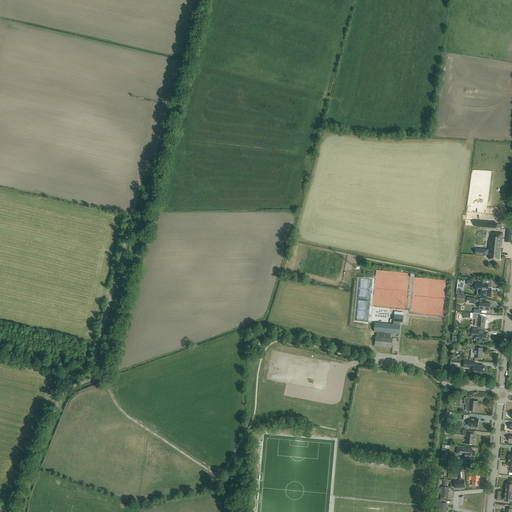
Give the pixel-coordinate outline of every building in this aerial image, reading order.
[(487,251),(487,250),(476,249),(476,255),(484,256),(484,254),(490,255),(489,259),(499,260),(500,253),(501,253),(501,249),(500,249),(500,246),(502,246),(503,234),(493,233),(493,239),(490,239),(489,251),(487,251)] [(447,298),(449,281),(434,280),(434,282),(438,283),(437,294),(443,294),(443,298),(447,298)] [(491,297),(492,289),(482,288),(483,284),(475,283),(475,289),(481,290),(480,296),(491,297)] [(481,300),(476,299),(476,298),(468,297),(467,301),(470,301),(470,303),(475,304),(480,305),(480,310),(489,311),(490,308),(491,308),(491,304),(481,303),(481,300)] [(390,320),(390,312),(373,312),(373,319),(390,320)] [(485,328),(486,318),(480,317),(480,314),(474,313),(474,318),(479,319),(478,327),(485,328)] [(375,346),(379,346),(391,347),(392,339),(389,339),(390,334),(399,335),(400,326),(400,323),(402,323),(403,316),(394,315),(393,325),(374,323),(373,332),(376,332),(376,338),(375,338),(375,346)] [(469,333),(472,333),(472,335),(477,336),(477,341),(487,342),(487,335),(483,334),(483,330),(488,330),(488,329),(478,328),(478,330),(479,330),(478,330),(478,329),(473,328),(473,330),(470,330),(469,333)] [(468,348),(471,348),(471,350),(476,350),(475,358),(482,359),(483,349),(477,348),(477,345),(477,343),(469,342),(468,348)] [(473,372),(483,373),(484,370),(484,369),(484,366),(475,365),(475,362),(465,361),(464,367),(474,368),(473,372)] [(478,402),(472,401),(471,401),(472,398),(466,397),(466,398),(465,398),(464,401),(465,401),(465,403),(464,404),(466,406),(465,410),(466,410),(468,412),(470,412),(470,411),(477,411),(478,402)] [(479,427),(479,420),(470,419),(470,416),(464,415),(464,420),(469,421),(468,426),(479,427)] [(474,444),(475,434),(468,434),(469,430),(463,430),(462,435),(467,436),(467,444),(474,444)] [(457,454),(466,455),(465,459),(475,460),(476,453),(472,452),(472,448),(457,447),(457,454)] [(460,481),(454,481),(455,488),(465,488),(464,480),(463,481),(462,472),(459,473),(460,481)] [(479,486),(480,476),(472,476),(472,473),(468,473),(467,479),(471,480),(473,480),(472,486),(479,486)] [(448,498),(449,488),(442,487),(442,489),(439,489),(439,492),(442,492),(441,497),(448,498)] [(446,511),(448,504),(438,503),(437,508),(440,508),(439,511),(446,511)]
